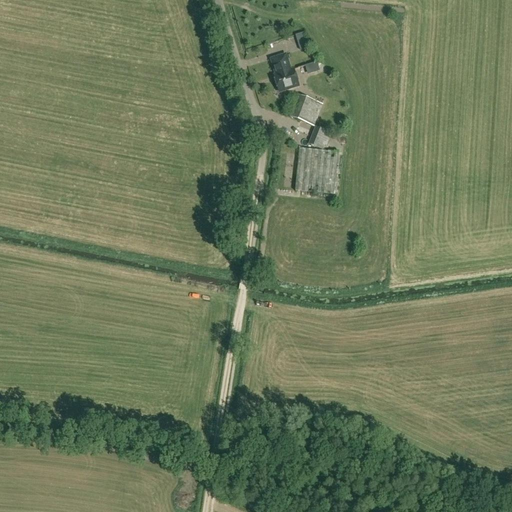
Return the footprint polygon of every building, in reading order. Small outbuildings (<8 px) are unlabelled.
[(305,41),(298,43),(300,51),(308,48),(305,41)] [(299,86),(297,82),(294,70),(291,71),(286,55),(271,60),(276,75),(274,76),(279,93),(299,86)] [(307,65),(309,75),(321,72),(320,63),(307,65)] [(298,95),(289,117),(314,127),(323,104),(298,95)] [(316,127),(308,145),(323,150),(330,132),(316,127)] [(338,153),(300,149),(296,192),(334,195),(338,153)]
